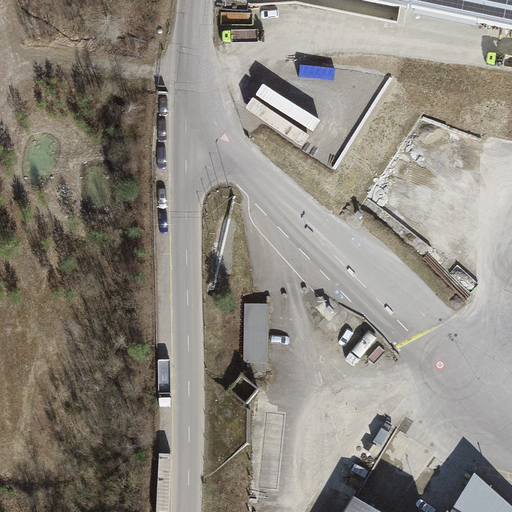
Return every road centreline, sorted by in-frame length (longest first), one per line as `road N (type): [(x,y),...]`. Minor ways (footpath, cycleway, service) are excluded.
road 1 (residential): [(190,511),(184,169),(192,0)]
road 2 (unknown): [(437,346),(511,235)]
